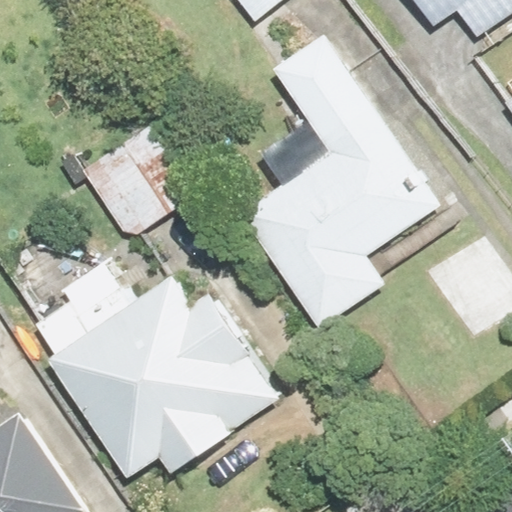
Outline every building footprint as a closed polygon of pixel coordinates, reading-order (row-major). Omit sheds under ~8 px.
[(254,0),(267,18),(292,0),(254,0)] [(511,0),(435,0),(450,22),(470,9),(490,38),(511,22),(511,0)] [(468,218),(335,31),(286,66),(320,114),(271,149),(295,182),(254,211),(333,322),(402,273),(383,246),(422,219),(437,240),(468,218)] [(164,119),(93,166),(138,235),(209,189),(164,119)] [(51,323),(149,475),(186,450),(199,470),(258,430),(251,419),(291,392),(224,293),(212,301),(196,278),(153,308),(120,259),(79,286),(87,299),(51,323)] [(0,511),(102,511),(40,414),(0,439),(0,511)]
